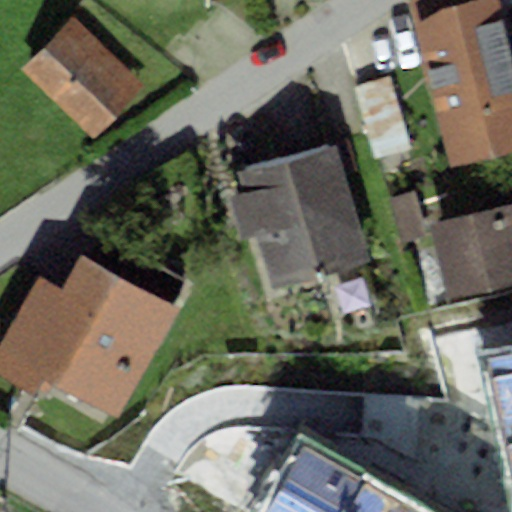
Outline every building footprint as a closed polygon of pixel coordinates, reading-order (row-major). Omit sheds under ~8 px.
[(511,46),(501,0),(498,0),(418,18),(454,174),(511,160),(511,46)] [(84,29),(29,81),(94,149),(149,98),(84,29)] [(339,158),(235,187),(266,298),(371,268),(339,158)] [(511,204),(430,225),(448,301),(511,285),(511,204)] [(65,299),(40,285),(0,357),(0,380),(50,408),(61,388),(122,422),(163,347),(182,313),(86,261),(65,299)] [(511,345),(482,352),(511,492),(511,345)] [(262,511),(439,511),(305,437),(262,511)]
